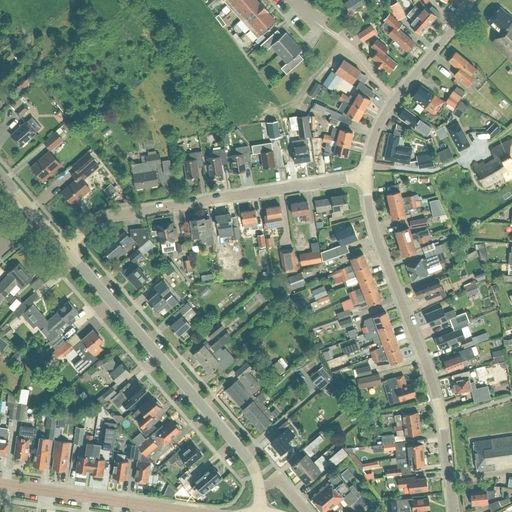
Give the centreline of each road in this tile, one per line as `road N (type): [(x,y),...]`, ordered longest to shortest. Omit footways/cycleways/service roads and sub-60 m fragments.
road 1 (unclassified): [(452,511),(436,396),(373,229),(365,175)]
road 2 (unclassified): [(258,487),(247,458),(65,249)]
road 3 (unclassified): [(344,178),(116,214),(65,249)]
road 4 (unclassified): [(365,175),(380,120),(470,0)]
road 5 (tertiary): [(193,511),(0,483)]
